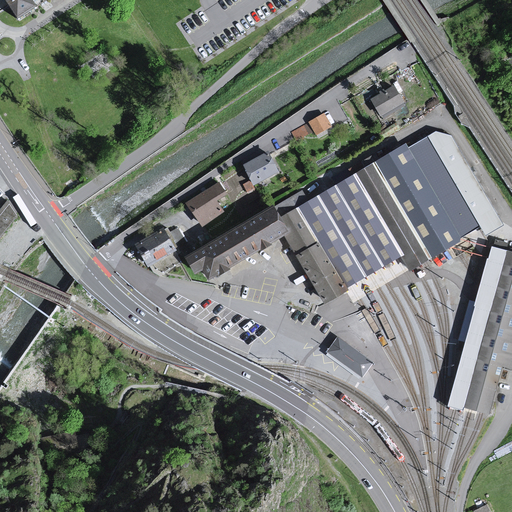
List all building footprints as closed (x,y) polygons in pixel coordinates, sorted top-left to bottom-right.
[(6,0),(21,21),(52,0),(6,0)] [(402,104),(393,86),(384,91),(383,89),(378,91),(379,93),(369,99),(378,116),(402,104)] [(340,107),(309,123),(315,135),(346,119),(340,107)] [(434,132),(426,137),(478,227),(484,236),(502,226),(451,136),(434,132)] [(308,201),(296,208),(344,289),(350,285),(361,279),(370,274),(379,268),(387,263),(397,258),(401,256),(409,270),(416,267),(425,262),(461,241),(459,239),(478,227),(426,137),(407,148),(404,144),(308,201)] [(266,155),(244,166),(252,182),(274,172),(266,155)] [(217,183),(186,203),(201,225),(223,210),(216,201),(225,195),(217,183)] [(301,191),(270,209),(276,219),(296,208),(308,201),(301,191)] [(0,241),(22,217),(11,203),(0,216),(0,241)] [(270,209),(270,207),(179,260),(188,276),(198,270),(204,281),(282,236),(285,234),(276,219),(270,209)] [(276,219),(285,234),(282,236),(321,304),(345,291),(344,289),(296,208),(276,219)] [(161,231),(132,247),(144,269),(173,252),(161,231)] [(511,370),(511,252),(490,247),(446,407),(455,410),(462,411),(463,408),(470,411),(481,414),(488,416),(502,367),(511,370)] [(373,363),(337,337),(325,353),(341,363),(344,366),(361,378),(373,363)] [(473,511),(492,511),(489,503),(473,511)]
